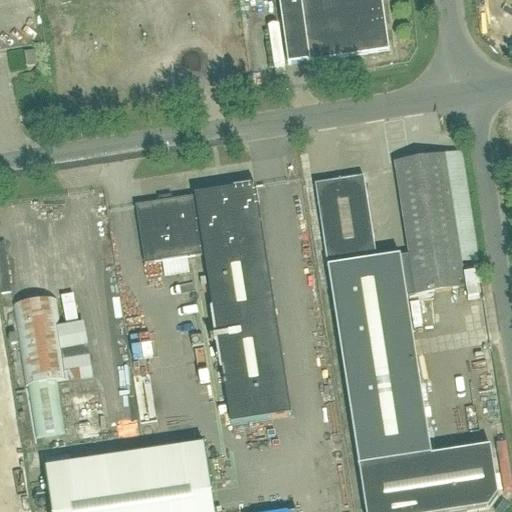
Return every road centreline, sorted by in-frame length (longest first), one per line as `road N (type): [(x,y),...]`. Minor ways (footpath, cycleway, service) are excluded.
road 1 (unclassified): [(0,170),(461,96)]
road 2 (unclassified): [(511,359),(461,96)]
